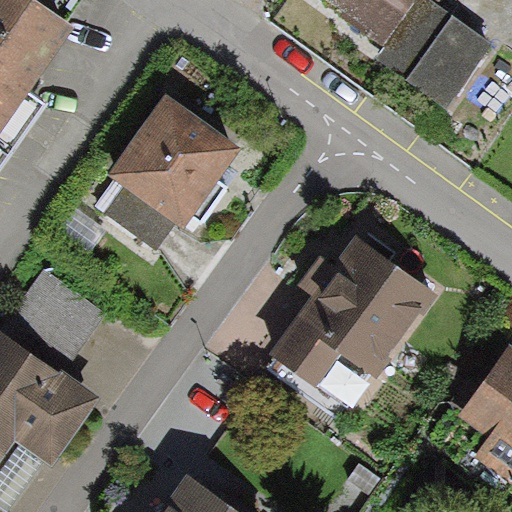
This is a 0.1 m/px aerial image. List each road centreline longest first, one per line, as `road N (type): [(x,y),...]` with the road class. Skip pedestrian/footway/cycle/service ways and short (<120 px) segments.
road 1 (residential): [(59,511),(346,127)]
road 2 (residential): [(346,127),(175,0)]
road 3 (residential): [(511,256),(346,127)]
